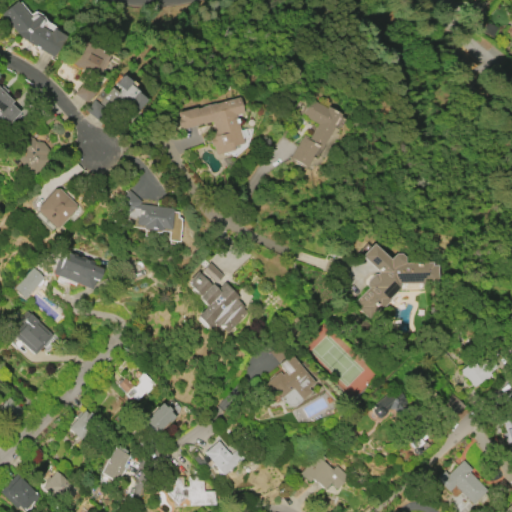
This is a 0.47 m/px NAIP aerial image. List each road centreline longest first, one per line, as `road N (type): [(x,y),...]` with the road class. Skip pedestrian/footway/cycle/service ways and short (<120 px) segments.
road 1 (residential): [(294,511),(135,495),(218,422)]
road 2 (residential): [(0,464),(132,338)]
road 3 (residential): [(0,60),(80,118),(99,151)]
